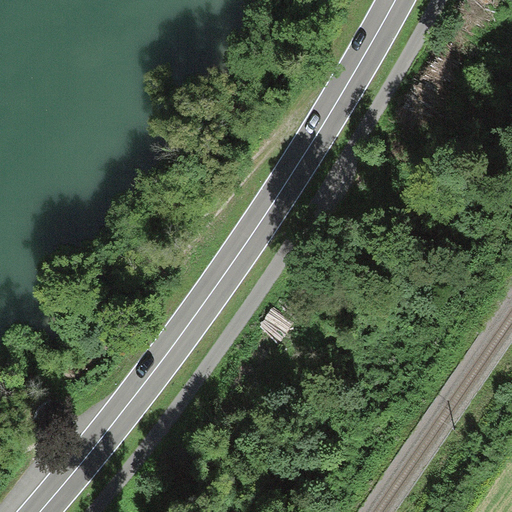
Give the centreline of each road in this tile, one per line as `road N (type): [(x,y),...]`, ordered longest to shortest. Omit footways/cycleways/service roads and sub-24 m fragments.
road 1 (primary): [(395,0),(204,302),(42,511)]
road 2 (track): [(167,226),(296,166)]
